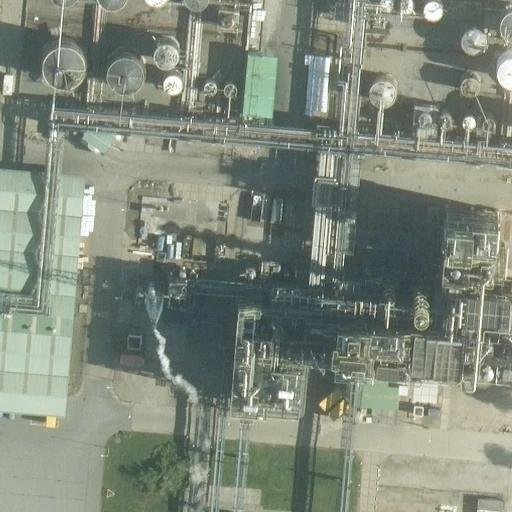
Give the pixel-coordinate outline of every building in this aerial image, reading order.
[(89,70),(90,36),(54,35),(53,69),(89,70)] [(145,47),(117,47),(117,75),(145,75),(145,47)] [(281,58),(252,56),(248,117),(277,119),(281,58)] [(82,196),(0,189),(0,388),(65,394),(82,196)] [(198,267),(165,264),(162,305),(193,308),(198,267)] [(270,348),(511,370),(511,304),(275,283),(270,348)] [(383,490),(382,511),(407,511),(408,490),(383,490)] [(158,498),(156,511),(180,511),(182,500),(158,498)]
